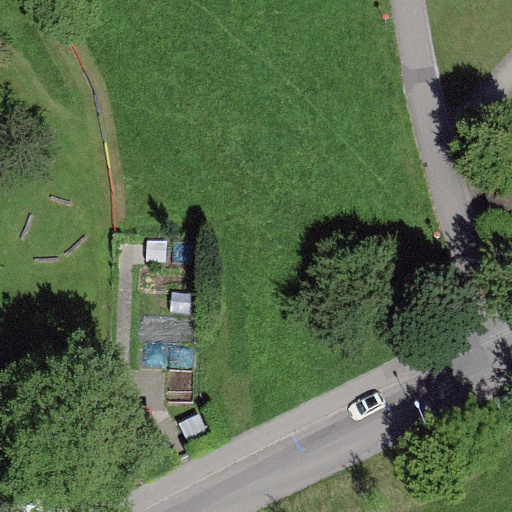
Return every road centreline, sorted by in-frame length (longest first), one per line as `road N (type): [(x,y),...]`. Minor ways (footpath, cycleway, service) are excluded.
road 1 (residential): [(408,0),(432,147),(471,270),(493,377)]
road 2 (residential): [(204,511),(493,377)]
